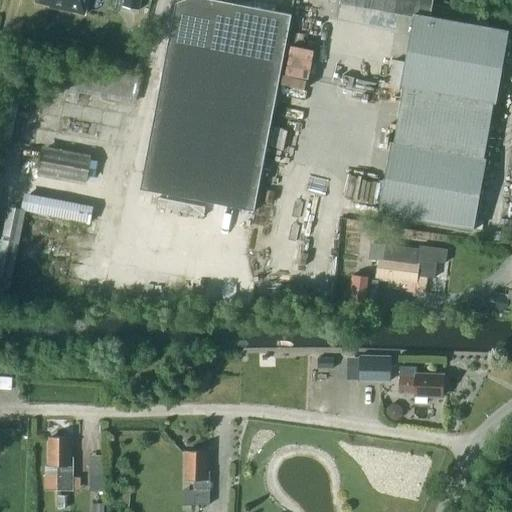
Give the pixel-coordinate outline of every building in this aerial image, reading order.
[(36,0),(36,2),(50,5),(50,6),(86,14),(88,0),(36,0)] [(139,10),(141,0),(125,0),(124,7),(139,10)] [(238,3),(239,0),(181,0),(177,2),(141,188),(256,210),(293,14),(238,3)] [(496,103),(509,31),(414,14),(402,86),(404,86),(394,141),(392,141),(379,213),(474,230),(486,158),(484,157),(494,102),(496,103)] [(59,38),(56,51),(82,57),(85,43),(59,38)] [(63,58),(57,88),(135,103),(142,74),(63,58)] [(30,170),(91,181),(95,156),(35,145),(30,170)] [(0,275),(9,277),(21,210),(86,221),(89,204),(22,191),(19,207),(7,205),(0,244),(0,275)] [(371,242),(369,257),(379,259),(377,276),(389,278),(388,287),(403,289),(425,292),(428,276),(435,277),(437,261),(445,262),(447,248),(420,245),(419,248),(385,244),(371,242)] [(346,305),(365,308),(369,276),(350,274),(346,305)] [(379,355),(360,355),(360,381),(391,381),(391,358),(379,358),(379,355)] [(417,366),(400,365),(399,392),(415,393),(415,394),(429,395),(429,394),(443,395),(444,376),(416,375),(417,366)] [(57,489),(73,489),(73,457),(70,457),(70,437),(50,437),(50,465),(45,465),(46,489),(57,489)] [(194,504),(210,504),(210,471),(207,471),(207,451),(186,451),(186,479),(194,479),(194,504)] [(57,495),(57,508),(67,508),(67,495),(57,495)] [(93,503),(92,511),(104,511),(104,503),(93,503)]
